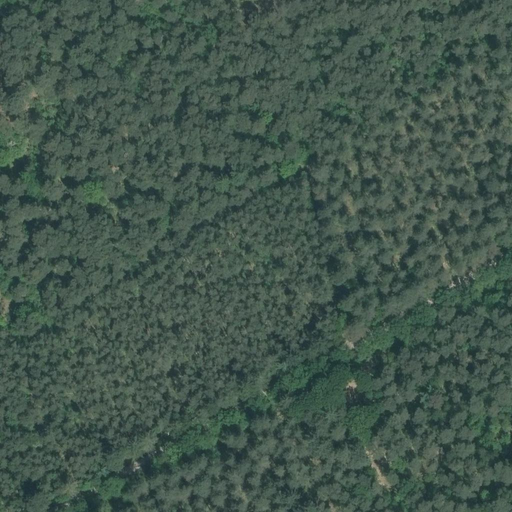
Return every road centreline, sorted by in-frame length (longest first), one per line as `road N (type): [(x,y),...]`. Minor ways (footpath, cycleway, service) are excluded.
road 1 (track): [(511,259),(60,511)]
road 2 (unknown): [(0,179),(36,227),(0,279)]
